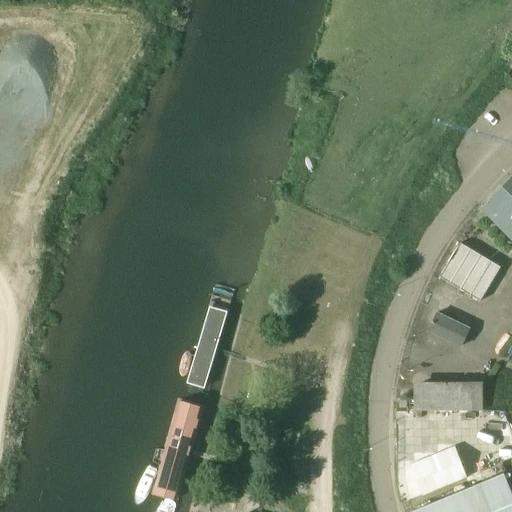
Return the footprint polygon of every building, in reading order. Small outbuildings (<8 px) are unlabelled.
[(511,177),(481,209),(495,223),(511,239),(511,177)] [(459,242),(439,277),(481,300),(500,265),(459,242)] [(203,399),(231,303),(212,298),(184,394),(203,399)] [(467,329),(455,322),(437,314),(428,332),(459,347),(467,329)] [(483,387),(479,387),(414,387),(414,411),(483,411),(483,387)] [(177,499),(203,407),(184,401),(157,493),(177,499)] [(452,450),(429,459),(410,466),(422,496),(464,479),(467,478),(455,448),(452,450)] [(511,471),(502,476),(426,507),(414,511),(511,511),(511,499),(506,487),(511,484),(511,471)]
